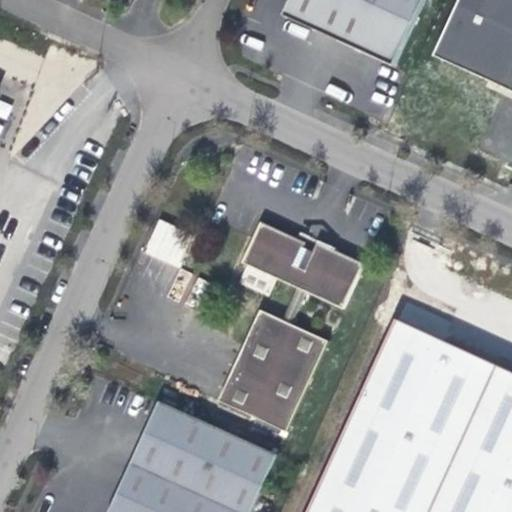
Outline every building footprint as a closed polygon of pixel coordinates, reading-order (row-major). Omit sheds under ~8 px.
[(297,0),(290,18),(354,46),(400,66),(429,0),(297,0)] [(511,91),(511,0),(465,0),(439,58),(511,91)] [(158,219),(143,252),(178,267),(192,234),(158,219)] [(296,324),(311,292),(346,309),(368,265),(323,243),(318,252),(307,246),(309,241),(267,222),(248,262),(300,286),(285,319),(262,308),(235,368),(221,399),(290,431),(332,341),(296,324)] [(511,511),(511,374),(403,324),(314,511),(511,511)] [(115,511),(256,511),(283,454),(166,402),(158,419),(136,467),(118,507),(115,511)]
